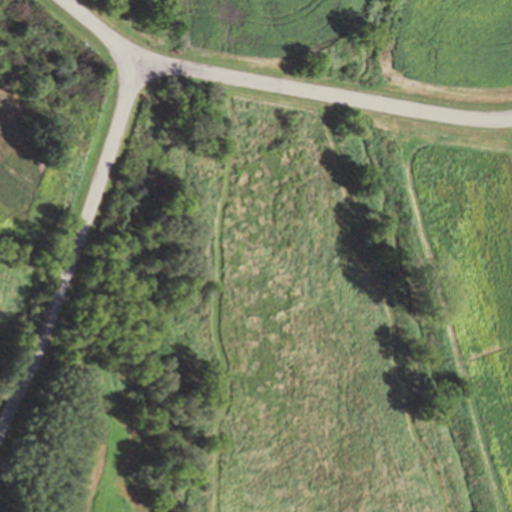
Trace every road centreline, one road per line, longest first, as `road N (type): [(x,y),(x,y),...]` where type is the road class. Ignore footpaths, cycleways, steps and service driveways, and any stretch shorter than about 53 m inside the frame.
road 1 (residential): [(0,433),(85,220),(124,90),(126,63),(64,0)]
road 2 (residential): [(511,117),(453,117),(126,63)]
